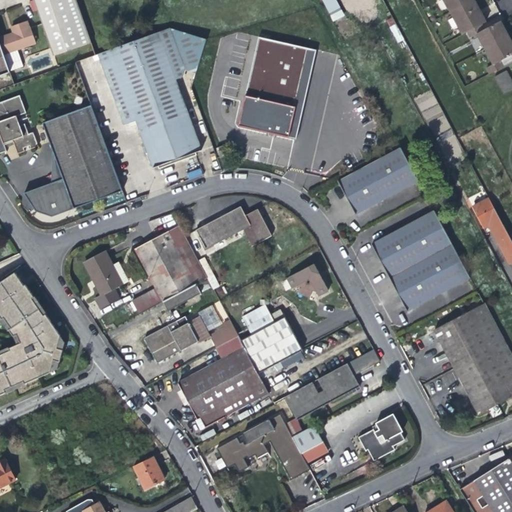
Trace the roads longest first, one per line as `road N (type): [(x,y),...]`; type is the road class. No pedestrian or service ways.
road 1 (residential): [(30,250),(193,187),(234,180),(273,187),(310,213),(443,455)]
road 2 (residential): [(211,511),(174,440),(108,367)]
road 3 (residential): [(108,367),(30,250)]
road 4 (residential): [(443,455),(318,511)]
